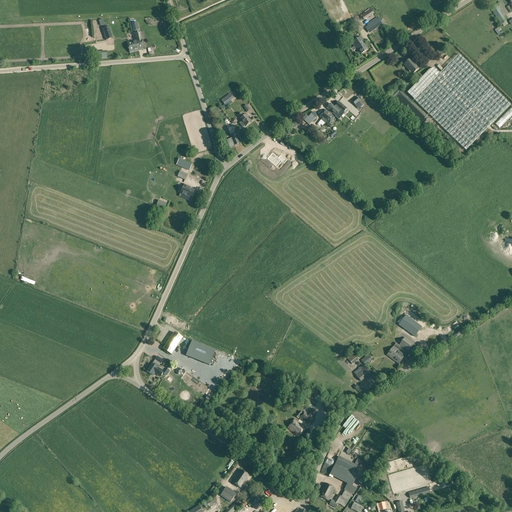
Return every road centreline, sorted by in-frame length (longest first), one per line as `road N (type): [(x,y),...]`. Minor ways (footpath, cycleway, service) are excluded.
road 1 (unclassified): [(306,505),(350,410),(511,297)]
road 2 (unclassified): [(222,170),(467,0)]
road 3 (unclassified): [(306,505),(139,384)]
road 4 (unclassified): [(135,354),(222,170)]
road 5 (unclassified): [(0,71),(186,56)]
road 6 (unclassified): [(0,457),(112,374)]
